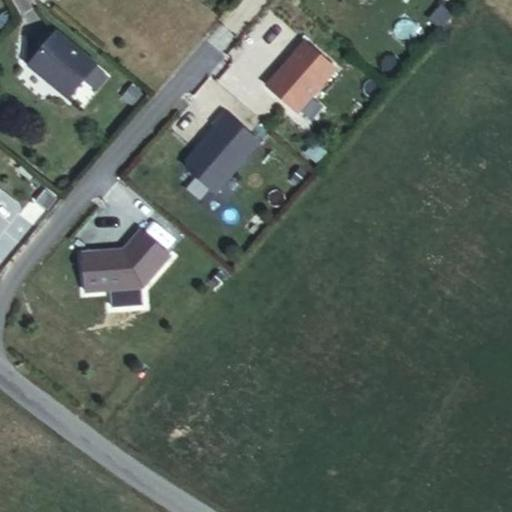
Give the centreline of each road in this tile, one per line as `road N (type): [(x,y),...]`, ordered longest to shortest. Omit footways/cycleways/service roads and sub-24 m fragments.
road 1 (residential): [(0,311),(24,265),(211,42)]
road 2 (tertiary): [(196,511),(0,372)]
